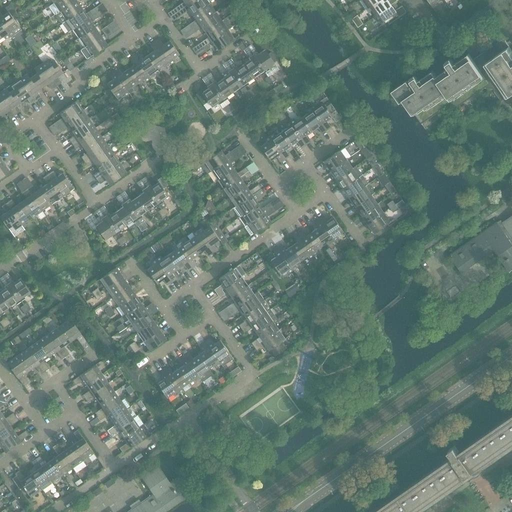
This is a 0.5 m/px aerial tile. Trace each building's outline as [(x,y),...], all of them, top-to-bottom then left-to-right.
[(56,15),(57,14),(76,1),(75,0),(58,0),(54,3),(50,6),(50,7),(56,15)] [(213,0),(195,0),(187,6),(193,15),(209,3),(213,0)] [(360,0),(359,1),(365,10),(369,7),(379,0),(360,0)] [(375,16),(391,5),(388,1),(387,0),(379,0),(369,7),(375,16)] [(63,23),(82,9),(76,1),(57,14),(56,16),(60,22),(63,23)] [(191,29),(216,12),(209,3),(193,15),(196,20),(188,25),(191,29)] [(0,22),(9,36),(14,33),(12,31),(18,26),(12,18),(17,14),(10,5),(5,8),(8,12),(2,16),(0,12),(0,22)] [(391,5),(375,16),(382,25),(387,22),(389,25),(405,13),(405,11),(404,9),(402,6),(395,11),(391,5)] [(72,30),(97,12),(94,8),(86,14),(82,9),(63,23),(69,32),(72,30)] [(91,22),(94,20),(100,16),(97,12),(72,30),(78,39),(95,27),(91,22)] [(205,32),(222,21),(216,12),(191,29),(194,33),(202,28),(205,32)] [(222,21),(205,32),(209,37),(206,39),(209,43),(211,41),(228,30),(232,27),(226,18),(222,21)] [(5,40),(9,36),(0,22),(0,39),(3,37),(5,40)] [(84,48),(101,36),(95,27),(78,39),(84,48)] [(228,30),(211,41),(218,50),(234,39),(228,30)] [(84,48),(80,50),(87,60),(91,57),(107,45),(101,36),(84,48)] [(154,42),(170,65),(175,61),(173,59),(179,55),(169,40),(163,45),(159,38),(154,42)] [(511,51),(503,39),(473,60),(471,57),(469,54),(462,58),(458,53),(446,62),(450,67),(437,76),(433,71),(426,75),(425,73),(423,70),(410,79),(412,82),(410,83),(408,80),(393,91),(401,102),(404,100),(422,125),(454,102),(457,108),(485,88),(493,90),(501,101),(507,97),(511,105),(511,51)] [(165,68),(170,65),(154,42),(150,45),(154,51),(148,55),(158,69),(164,65),(165,68)] [(253,55),(265,73),(269,70),(268,68),(274,64),(274,63),(277,60),(272,52),(268,55),(265,50),(258,54),(257,52),(253,55)] [(158,69),(148,55),(142,59),(138,53),(134,56),(149,79),(154,76),(152,73),(158,69)] [(261,76),(265,73),(253,55),(248,58),(250,60),(244,64),(254,78),(260,74),(261,76)] [(145,82),(149,79),(134,56),(129,59),(133,66),(127,70),(137,84),(143,80),(145,82)] [(41,65),(56,87),(62,83),(57,77),(63,73),(55,61),(51,64),(48,60),(41,65)] [(70,71),(74,68),(68,60),(64,63),(70,71)] [(247,83),(254,78),(244,64),(237,68),(236,66),(232,69),(244,87),(249,84),(247,83)] [(51,90),(56,87),(41,65),(34,69),(37,74),(34,76),(42,88),(47,84),(51,90)] [(137,84),(127,70),(122,73),(118,67),(113,71),(129,93),(133,90),(132,88),(137,84)] [(247,91),(244,87),(232,69),(228,72),(229,74),(223,78),(233,93),(238,89),(242,94),(244,93),(247,91)] [(113,80),(107,84),(118,101),(129,93),(113,71),(108,74),(113,80)] [(42,88),(34,76),(30,78),(27,74),(20,79),(36,101),(41,98),(37,91),(42,88)] [(227,97),(233,93),(223,78),(217,83),(215,81),(211,84),(224,102),(228,99),(227,97)] [(31,105),(36,101),(20,79),(10,86),(21,102),(26,99),(31,105)] [(219,105),(224,102),(211,84),(207,87),(208,89),(202,93),(201,91),(196,95),(203,105),(208,102),(212,107),(218,103),(219,105)] [(16,106),(21,102),(10,86),(0,93),(15,116),(20,112),(16,106)] [(10,119),(15,116),(0,93),(0,116),(0,117),(6,113),(10,119)] [(326,97),(311,108),(326,131),(331,128),(327,121),(333,117),(336,122),(341,118),(326,97)] [(60,127),(83,111),(76,101),(60,113),(63,118),(56,122),(60,127)] [(322,134),(326,131),(311,108),(306,111),(307,114),(302,118),(312,132),(318,128),(322,134)] [(72,131),(89,120),(83,111),(60,127),(63,132),(69,127),(72,131)] [(281,113),(275,117),(279,122),(284,118),(281,113)] [(306,136),(312,132),(302,118),(296,122),(294,119),(290,123),(306,145),(310,142),(306,136)] [(72,144),(95,128),(89,120),(72,131),(75,135),(69,140),(72,144)] [(301,149),(306,145),(290,123),(285,126),(287,128),(281,132),(291,146),(297,142),(301,149)] [(84,149),(101,137),(95,128),(72,144),(75,149),(82,145),(84,149)] [(285,150),(291,146),(281,132),(275,136),(274,134),(269,137),(285,160),(290,157),(285,150)] [(85,154),(81,157),(84,162),(107,146),(101,137),(84,149),(87,153),(90,156),(88,158),(85,154)] [(280,163),(285,160),(269,137),(264,140),(266,143),(260,147),(270,161),(276,157),(280,163)] [(360,150),(365,147),(359,138),(354,141),(360,150)] [(107,146),(84,162),(88,167),(92,164),(90,161),(92,160),(94,163),(97,167),(114,155),(107,146)] [(366,159),(371,156),(365,147),(360,150),(366,159)] [(205,162),(201,165),(207,174),(211,171),(236,154),(233,150),(228,154),(225,156),(221,151),(205,162)] [(330,171),(346,160),(340,151),(323,162),(330,171)] [(217,180),(233,169),(230,164),(238,158),(236,154),(211,171),(217,180)] [(98,172),(93,175),(97,180),(120,164),(114,155),(97,167),(100,171),(102,174),(100,175),(98,172)] [(372,168),(377,165),(371,156),(366,159),(372,168)] [(336,180),(353,168),(346,160),(330,171),(336,180)] [(3,163),(0,164),(0,178),(9,172),(3,163)] [(120,164),(97,180),(100,185),(104,182),(102,179),(104,177),(106,180),(109,185),(126,173),(120,164)] [(383,173),(377,165),(372,168),(378,177),(383,173)] [(353,168),(336,180),(342,189),(359,177),(362,175),(356,166),(353,168)] [(223,189),(248,172),(245,168),(237,174),(233,169),(217,180),(223,189)] [(74,189),(71,185),(63,173),(57,177),(53,171),(48,174),(63,197),(74,189)] [(246,186),(243,182),(251,176),(248,172),(223,189),(229,198),(246,186)] [(56,201),(63,197),(48,174),(42,178),(47,184),(42,188),(50,200),(53,197),(56,201)] [(384,174),(378,177),(384,185),(389,182),(384,174)] [(348,198),(369,184),(362,175),(342,189),(348,198)] [(165,202),(163,202),(162,201),(168,196),(163,189),(168,186),(162,177),(157,180),(158,182),(152,186),(150,185),(146,188),(158,205),(159,205),(162,209),(161,209),(165,215),(169,213),(164,207),(166,206),(166,204),(165,202)] [(390,182),(385,185),(391,194),(396,191),(390,182)] [(371,195),(375,192),(369,184),(348,198),(354,207),(371,195)] [(50,200),(42,188),(36,191),(32,185),(27,189),(42,211),(49,206),(46,202),(50,200)] [(236,207),(260,189),(258,185),(249,191),(246,186),(229,198),(236,207)] [(154,208),(158,205),(146,188),(142,191),(143,193),(137,197),(147,211),(153,207),(154,208)] [(36,216),(42,211),(27,189),(22,193),(26,199),(21,202),(29,214),(30,213),(33,217),(35,215),(36,216)] [(263,193),(260,189),(236,207),(233,209),(239,218),(258,204),(255,199),(263,193)] [(361,216),(377,204),(371,195),(354,207),(361,216)] [(130,199),(125,202),(138,220),(141,224),(145,229),(148,227),(144,221),(145,221),(141,215),(147,211),(137,197),(131,201),(130,199)] [(208,199),(205,209),(208,212),(215,207),(209,199),(208,199)] [(29,214),(21,202),(16,206),(12,200),(7,203),(22,225),(29,221),(26,216),(29,214)] [(134,223),(138,220),(125,202),(121,205),(122,207),(117,211),(126,225),(132,221),(134,223)] [(15,230),(22,225),(7,203),(1,207),(5,213),(0,216),(0,217),(8,229),(12,226),(15,230)] [(242,215),(239,218),(245,226),(248,224),(273,207),(270,203),(265,207),(262,209),(258,204),(242,215)] [(367,225),(383,213),(377,204),(361,216),(367,225)] [(276,211),(273,207),(245,226),(251,236),(271,222),(267,217),(276,211)] [(120,229),(126,225),(117,211),(110,215),(109,214),(105,216),(117,234),(122,231),(120,229)] [(383,213),(367,225),(373,234),(390,222),(383,213)] [(318,219),(334,242),(338,238),(337,236),(343,231),(333,217),(327,221),(322,215),(318,219)] [(113,237),(117,234),(105,216),(101,220),(102,221),(96,226),(105,240),(112,235),(113,237)] [(511,271),(511,217),(503,224),(501,221),(498,223),(449,256),(462,274),(494,252),(505,267),(509,273),(511,271)] [(215,221),(218,226),(223,223),(219,218),(215,221)] [(329,245),(334,242),(318,219),(313,222),(317,228),(312,232),(322,246),(327,242),(329,245)] [(202,228),(197,231),(213,254),(218,250),(213,244),(219,240),(223,245),(228,241),(226,239),(220,231),(214,222),(210,226),(204,230),(202,228)] [(322,246),(312,232),(306,236),(302,230),(297,233),(313,256),(318,253),(316,250),(322,246)] [(209,257),(213,254),(197,231),(193,234),(194,236),(189,240),(198,255),(204,251),(209,257)] [(308,259),(313,256),(297,233),(293,236),(297,242),(291,246),(301,261),(307,257),(308,259)] [(83,243),(88,240),(84,234),(79,237),(83,243)] [(169,235),(163,239),(166,244),(172,239),(169,235)] [(193,259),(198,255),(189,240),(183,244),(181,242),(177,245),(192,268),(197,265),(193,259)] [(301,261),(291,246),(285,250),(281,244),(276,247),(292,270),(297,267),(295,265),(301,261)] [(188,271),(192,268),(177,245),(172,249),(173,251),(168,255),(178,269),(184,265),(188,271)] [(288,273),(292,270),(276,247),(272,251),(276,257),(270,261),(280,275),(286,271),(288,273)] [(172,273),(178,269),(168,255),(162,259),(160,257),(156,260),(172,282),(176,279),(172,273)] [(167,286),(172,282),(156,260),(151,263),(153,265),(147,269),(157,284),(163,279),(167,286)] [(428,267),(423,260),(420,263),(425,270),(428,267)] [(225,288),(242,276),(246,273),(239,264),(219,279),(222,284),(214,290),(217,294),(222,290),(225,288)] [(106,288),(123,277),(116,268),(100,279),(106,288)] [(273,281),(276,279),(269,270),(267,272),(273,281)] [(231,297),(248,285),(242,276),(225,288),(231,297)] [(112,297),(129,286),(123,277),(106,288),(112,297)] [(8,284),(21,301),(25,298),(24,296),(30,292),(20,278),(14,282),(13,281),(8,284)] [(276,279),(273,281),(279,289),(282,287),(276,279)] [(17,304),(21,301),(8,284),(4,287),(6,288),(0,292),(0,293),(9,307),(15,303),(17,304)] [(231,297),(237,306),(254,294),(248,285),(231,297)] [(118,306),(135,294),(129,286),(112,297),(118,306)] [(244,315),(264,300),(258,291),(254,294),(237,306),(244,315)] [(3,311),(9,307),(0,293),(0,315),(0,316),(5,313),(3,311)] [(125,315),(141,303),(135,294),(118,306),(125,315)] [(241,329),(271,309),(264,300),(244,315),(247,319),(239,325),(241,329)] [(131,324),(156,306),(153,302),(144,308),(141,303),(125,315),(131,324)] [(153,321),(150,316),(158,310),(156,306),(131,324),(137,332),(153,321)] [(256,332),(277,318),(271,309),(241,329),(244,333),(253,327),(256,332)] [(262,341),(278,330),(273,321),(277,318),(256,332),(262,341)] [(59,326),(70,342),(77,337),(82,345),(86,342),(70,319),(59,326)] [(143,341),(160,330),(153,321),(137,332),(143,341)] [(64,346),(70,342),(59,326),(49,333),(65,357),(69,354),(64,346)] [(160,330),(143,341),(149,351),(166,339),(160,330)] [(259,343),(254,347),(256,351),(265,345),(269,350),(270,349),(275,356),(286,348),(282,341),(289,336),(285,338),(278,330),(262,341),(259,343)] [(61,359),(65,357),(49,333),(39,340),(50,356),(56,351),(61,359)] [(205,341),(220,364),(225,361),(223,358),(229,354),(219,340),(213,344),(209,338),(205,341)] [(43,361),(50,356),(39,340),(28,348),(45,371),(48,368),(43,361)] [(216,367),(220,364),(205,341),(200,345),(204,351),(199,355),(208,369),(214,365),(216,367)] [(41,374),(45,371),(28,348),(18,355),(29,370),(35,366),(41,374)] [(208,369),(199,355),(193,359),(188,353),(184,356),(200,378),(204,375),(203,373),(208,369)] [(22,375),(29,370),(18,355),(7,362),(23,386),(28,383),(22,375)] [(195,382),(200,378),(184,356),(179,359),(183,365),(178,369),(188,383),(193,379),(195,382)] [(87,385),(102,374),(96,365),(72,381),(75,385),(83,380),(87,385)] [(188,383),(178,369),(172,373),(168,367),(163,370),(179,393),(184,390),(182,387),(188,383)] [(228,374),(231,378),(235,375),(241,371),(238,367),(228,374)] [(174,396),(179,393),(163,370),(159,373),(163,380),(157,384),(167,398),(173,394),(174,396)] [(85,399),(108,383),(102,374),(87,385),(90,390),(82,395),(85,399)] [(99,402),(114,392),(108,383),(85,399),(88,403),(95,397),(99,402)] [(97,417),(121,400),(114,392),(99,402),(103,408),(95,413),(97,417)] [(111,420),(127,409),(121,400),(97,417),(100,421),(108,415),(111,420)] [(185,403),(180,406),(183,411),(189,408),(185,403)] [(133,418),(132,417),(136,415),(130,407),(127,409),(111,420),(115,425),(107,431),(110,434),(133,418)] [(138,415),(133,418),(110,434),(112,438),(120,433),(124,438),(144,424),(138,415)] [(511,417),(461,453),(456,446),(450,450),(455,457),(377,511),(421,511),(473,476),(511,448),(511,417)] [(0,440),(14,431),(8,422),(0,427),(0,440)] [(122,453),(150,433),(144,424),(124,438),(127,443),(119,448),(122,453)] [(72,445),(83,460),(94,453),(77,430),(73,433),(79,441),(72,445)] [(21,440),(14,431),(0,440),(0,443),(5,451),(21,440)] [(83,460),(72,445),(66,450),(60,442),(56,445),(72,468),(83,460)] [(62,475),(72,468),(56,445),(53,447),(58,455),(51,460),(62,475)] [(62,475),(51,460),(45,464),(39,456),(36,459),(52,482),(62,475)] [(42,489),(52,482),(36,459),(32,462),(37,469),(31,474),(42,489)] [(165,511),(186,498),(195,491),(182,473),(169,482),(156,464),(139,475),(153,494),(127,511),(165,511)] [(42,489),(31,474),(24,478),(19,471),(15,474),(16,476),(13,478),(20,489),(24,487),(31,497),(42,489)] [(126,475),(123,471),(116,475),(119,480),(126,475)]
